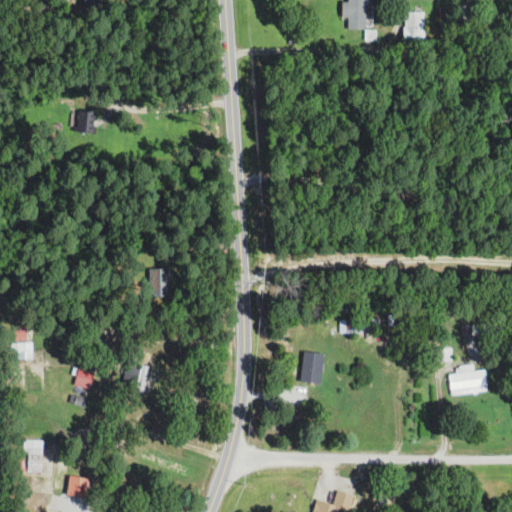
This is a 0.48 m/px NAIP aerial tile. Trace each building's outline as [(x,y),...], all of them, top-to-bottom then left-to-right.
[(82,0),(82,8),(103,8),(103,0),(82,0)] [(348,0),(348,2),(343,2),(342,28),(369,28),(369,6),(373,6),(373,0),(348,0)] [(464,21),(464,6),(446,6),(446,21),(464,21)] [(423,12),(404,12),(404,54),(423,54),(423,12)] [(92,133),(92,110),(76,110),(76,133),(92,133)] [(152,296),(168,296),(168,270),(152,270),(152,296)] [(362,334),(362,320),(339,319),(339,334),(362,334)] [(479,334),(479,324),(461,325),(462,335),(479,334)] [(28,340),(27,325),(14,325),(15,341),(28,340)] [(17,342),(17,351),(32,351),(32,341),(17,342)] [(431,361),(446,360),(445,349),(430,350),(431,361)] [(323,352),(303,350),(300,381),(321,382),(323,352)] [(76,396),(74,402),(85,405),(95,363),(79,359),(71,394),(76,396)] [(135,387),(134,392),(152,396),(158,371),(126,363),(121,384),(135,387)] [(449,373),(451,394),(487,391),(485,370),(473,370),(472,365),(458,366),(458,373),(449,373)] [(41,440),(24,440),(24,473),(41,473),(41,440)] [(87,496),(87,475),(68,475),(68,496),(87,496)] [(336,511),(338,507),(348,509),(351,493),(337,490),(334,503),(315,499),(312,511),(336,511)]
